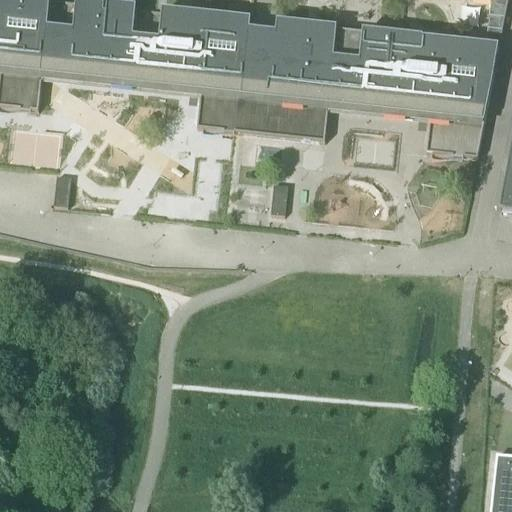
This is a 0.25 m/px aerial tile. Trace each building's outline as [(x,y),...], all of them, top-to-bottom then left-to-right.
[(0,112),(38,117),(43,73),(47,33),(50,4),(10,0),(0,0),(0,76),(0,77),(0,112)] [(211,2),(194,0),(192,0),(191,11),(209,13),(211,2)] [(470,0),(491,2),(489,20),(500,21),(504,22),(508,0),(470,0)] [(238,138),(250,36),(251,26),(162,16),(159,45),(133,42),(136,13),(76,7),(73,36),(47,33),(43,73),(69,76),(68,84),(200,98),(197,134),(238,138)] [(489,20),(487,32),(499,33),(500,21),(489,20)] [(324,148),(328,112),(336,35),(277,28),(275,38),(250,36),(238,138),(324,148)] [(336,35),(328,112),(429,123),(426,159),(477,164),(498,54),(499,50),(502,34),(499,33),(487,32),(485,51),(336,35)] [(511,150),(499,218),(501,218),(501,217),(511,218),(511,150)] [(53,212),(67,213),(71,184),(57,182),(53,212)] [(284,222),(285,218),(287,192),(273,191),(270,220),(284,222)] [(511,511),(511,462),(495,461),(489,511),(511,511)]
